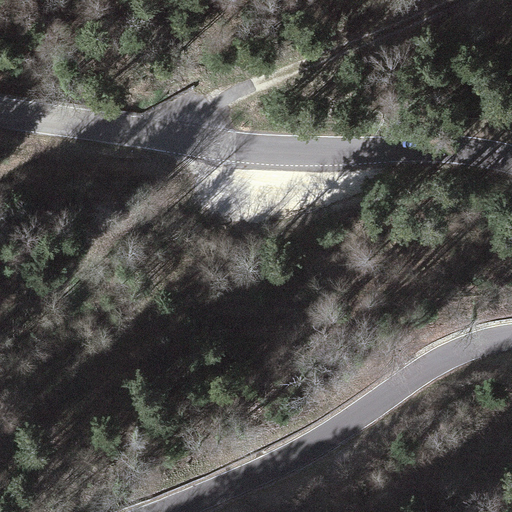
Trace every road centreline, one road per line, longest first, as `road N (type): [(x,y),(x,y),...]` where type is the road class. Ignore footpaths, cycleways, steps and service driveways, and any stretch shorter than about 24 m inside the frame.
road 1 (tertiary): [(511,163),(385,139),(0,106)]
road 2 (tertiary): [(161,511),(300,449),(452,353),(511,335)]
road 3 (track): [(161,118),(238,67),(425,0)]
